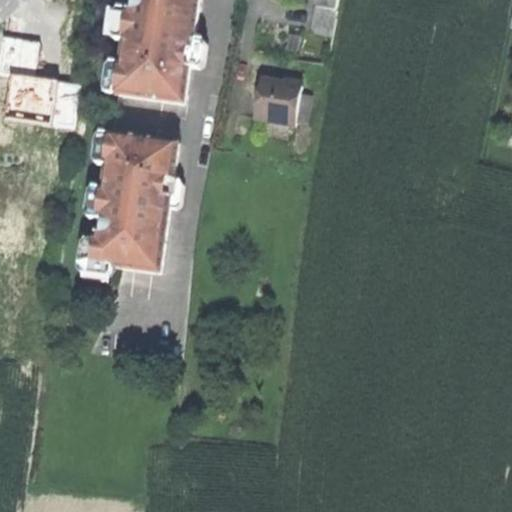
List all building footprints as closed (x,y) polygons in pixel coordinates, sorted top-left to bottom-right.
[(117,99),(185,108),(187,96),(183,93),(189,56),(193,56),(200,0),(131,0),(137,1),(135,14),(129,13),(125,50),(117,99)] [(324,0),(323,7),(341,10),(342,0),(324,0)] [(336,37),(341,10),(323,7),(319,34),(336,37)] [(302,92),(262,86),(259,104),(256,124),(297,130),(302,92)] [(118,268),(164,275),(182,146),(117,137),(109,193),(105,220),(111,221),(109,235),(103,234),(99,262),(119,265),(118,268)]
